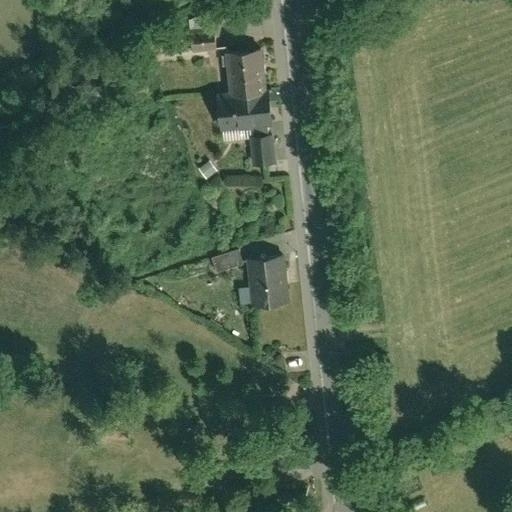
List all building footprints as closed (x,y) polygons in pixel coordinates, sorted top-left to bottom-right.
[(192,51),(216,50),(215,28),(190,30),(192,51)] [(266,93),(264,50),(227,52),(229,91),(229,96),(266,93)] [(267,98),(266,93),(229,96),(229,91),(219,91),(222,128),(271,125),(270,97),(267,98)] [(276,162),(272,132),(250,134),(253,165),(276,162)] [(243,263),(238,248),(213,256),(217,270),(243,263)] [(291,302),(286,254),(247,257),(252,306),(291,302)]
